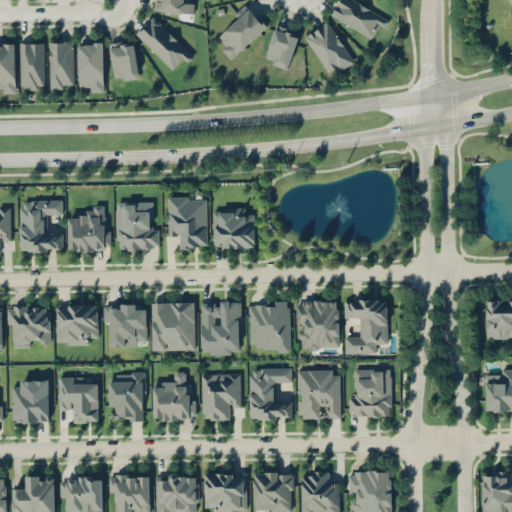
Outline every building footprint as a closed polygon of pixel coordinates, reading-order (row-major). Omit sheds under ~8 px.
[(192,13),(192,0),(154,0),(154,11),(192,13)] [(338,0),(354,0),(388,21),(384,27),(379,24),(370,38),(330,14),(338,0)] [(230,58),(221,49),(226,45),(218,36),(238,18),(234,14),(245,4),(257,18),(261,14),(269,24),(230,58)] [(170,68),(177,61),(182,66),(193,55),(152,14),(135,32),(170,68)] [(305,37),(326,22),(353,62),(340,71),(336,66),(328,71),(305,37)] [(276,24),(265,57),(273,60),(272,64),(286,69),(298,34),(287,31),(288,28),(276,24)] [(109,43),(114,80),(138,76),(132,39),(109,43)] [(72,40),(48,40),(48,88),(72,88),(72,40)] [(43,41),(20,41),(20,88),(43,88),(43,41)] [(103,90),(103,41),(78,41),(78,90),(103,90)] [(0,91),(15,91),(15,42),(0,42),(0,91)] [(207,246),(207,194),(167,195),(167,237),(177,237),(177,247),(207,246)] [(62,251),(62,231),(51,231),(51,217),(61,217),(62,199),(19,199),(18,250),(62,251)] [(115,249),(158,249),(158,226),(149,226),(149,200),(115,200),(115,249)] [(67,250),(108,250),(108,204),(88,204),(88,214),(67,214),(67,250)] [(10,206),(0,206),(0,252),(1,252),(1,241),(10,241),(10,206)] [(254,247),(254,215),(244,215),(244,206),(212,206),(212,247),(254,247)] [(377,352),(377,342),(387,342),(387,298),(343,297),(343,319),(360,319),(360,331),(344,331),(344,352),(377,352)] [(296,298),(296,340),(304,340),(304,349),(338,349),(338,298),(296,298)] [(511,299),(485,299),(485,337),(511,337),(511,299)] [(194,300),(150,300),(150,349),(194,349),(194,300)] [(201,300),(201,353),(240,353),(240,300),(201,300)] [(248,339),(257,339),(257,350),(289,350),(289,300),(248,300),(248,339)] [(145,302),(105,303),(105,345),(146,345),(145,302)] [(97,303),(56,303),(56,341),(97,341),(97,303)] [(8,304),(8,346),(29,346),(29,338),(38,338),(38,345),(50,345),(49,304),(8,304)] [(291,366),(248,366),(248,418),(292,418),(292,398),(280,398),(280,384),(291,384),(291,366)] [(391,415),(391,367),(357,367),(357,394),(348,394),(348,415),(391,415)] [(511,410),(511,367),(496,367),(496,377),(485,377),(484,410),(511,410)] [(339,368),(297,368),(297,417),(339,417),(339,368)] [(118,370),(118,380),(109,380),(109,420),(145,420),(145,370),(118,370)] [(152,381),(152,420),(194,419),(194,382),(184,382),(184,370),(172,370),(172,381),(152,381)] [(201,372),(201,418),(231,418),(231,407),(240,407),(240,372),(201,372)] [(57,376),(58,411),(76,410),(76,421),(97,420),(97,385),(88,385),(87,376),(57,376)] [(48,379),(19,379),(19,385),(12,385),(12,422),(48,422),(48,379)] [(348,469),(348,511),(353,511),(391,511),(391,469),(348,469)] [(329,470),(300,470),(300,511),(339,511),(339,480),(329,480),(329,470)] [(245,511),(245,471),(203,471),(203,505),(213,505),(213,511),(245,511)] [(292,511),(292,471),(253,471),(253,511),(292,511)] [(507,471),(481,471),(481,511),(511,511),(511,481),(507,481),(507,471)] [(149,511),(149,472),(108,472),(108,498),(117,498),(117,511),(149,511)] [(198,511),(198,472),(166,472),(166,477),(155,477),(155,511),(198,511)] [(53,511),(53,474),(21,474),(21,484),(11,484),(11,511),(53,511)] [(59,475),(59,504),(65,504),(65,511),(84,511),(84,510),(101,510),(101,475),(59,475)]
